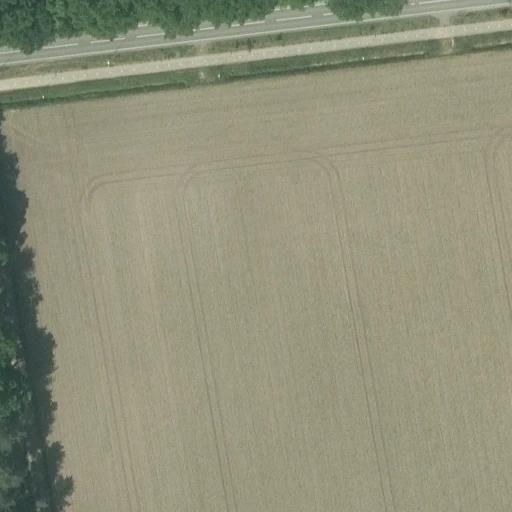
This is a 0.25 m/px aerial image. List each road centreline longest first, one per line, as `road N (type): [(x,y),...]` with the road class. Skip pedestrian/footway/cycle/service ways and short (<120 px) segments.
road 1 (secondary): [(0,53),(451,0)]
road 2 (track): [(46,511),(0,238)]
